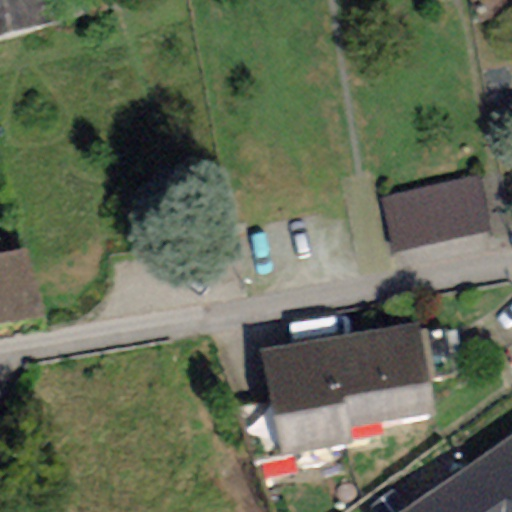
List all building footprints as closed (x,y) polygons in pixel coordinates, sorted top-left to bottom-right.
[(53,0),(0,0),(0,46),(60,34),(53,0)] [(483,182),(385,199),(395,254),(493,237),(483,182)] [(0,332),(38,326),(26,256),(0,260),(0,332)] [(420,337),(262,364),(280,470),(353,458),(351,447),(437,432),(420,337)] [(511,511),(511,452),(424,511),(511,511)]
